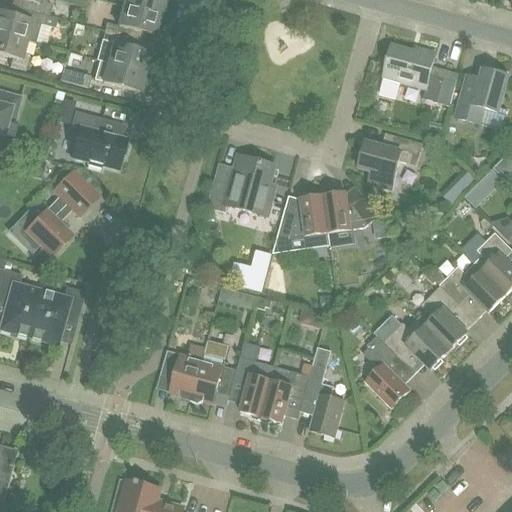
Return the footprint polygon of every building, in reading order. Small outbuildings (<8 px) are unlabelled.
[(25,12),(43,17),(49,18),(51,9),(52,6),(46,4),(44,0),(15,0),(27,3),(25,12)] [(169,2),(165,1),(165,0),(126,0),(124,8),(160,18),(162,13),(166,14),(169,2)] [(159,24),(160,18),(124,8),(116,37),(129,40),(131,32),(155,38),(155,35),(159,36),(163,25),(159,24)] [(56,20),(49,18),(43,17),(25,12),(22,20),(0,13),(0,35),(27,43),(35,45),(40,27),(53,30),(56,20)] [(129,40),(116,37),(104,33),(96,62),(108,65),(145,75),(146,70),(150,71),(153,59),(149,58),(150,55),(127,49),(129,40)] [(23,55),(27,43),(0,35),(0,56),(12,60),(10,69),(25,73),(30,57),(23,55)] [(397,96),(400,84),(425,91),(423,101),(450,109),(456,84),(430,77),(436,56),(417,51),(416,55),(392,48),(380,91),(381,91),(381,92),(397,96)] [(143,80),(145,75),(108,65),(106,75),(97,72),(94,82),(103,84),(103,85),(139,95),(140,92),(144,93),(147,82),(143,80)] [(63,71),(60,83),(88,90),(91,78),(63,71)] [(467,77),(462,96),(455,120),(480,126),(480,124),(503,130),(508,112),(500,110),(509,79),(483,72),(480,81),(467,77)] [(15,123),(21,99),(0,93),(0,136),(4,138),(8,122),(15,123)] [(61,110),(73,113),(76,103),(70,101),(64,100),(61,110)] [(88,167),(101,171),(102,167),(118,171),(122,157),(125,158),(128,147),(125,146),(126,142),(99,135),(103,121),(75,114),(71,129),(80,131),(72,159),(89,163),(88,167)] [(392,192),(395,180),(399,164),(417,168),(423,146),(392,137),(388,151),(366,145),(359,170),(371,174),(368,185),(392,192)] [(218,186),(211,211),(225,215),(227,208),(251,214),(267,218),(270,205),(275,188),(270,186),(275,168),(239,159),(231,190),(218,186)] [(511,175),(501,164),(494,170),(505,181),(511,175)] [(483,182),(493,192),(503,182),(493,172),(483,182)] [(29,212),(9,233),(32,255),(40,247),(52,258),(72,238),(58,225),(65,218),(62,214),(68,207),(72,211),(79,218),(99,198),(73,173),(54,193),(60,199),(38,221),(29,212)] [(445,202),(452,208),(475,183),(469,177),(445,202)] [(323,192),(329,236),(352,232),(351,232),(365,230),(379,219),(364,198),(353,206),(348,207),(346,195),(337,196),(336,190),(323,192)] [(330,248),(329,236),(323,192),(309,194),(310,200),(300,202),(302,213),(298,214),(285,211),(278,236),(294,241),(306,239),(307,245),(314,250),(330,248)] [(486,234),(492,228),(485,220),(481,224),(486,234)] [(511,223),(508,220),(489,224),(511,246),(511,223)] [(475,266),(506,298),(511,291),(511,269),(504,262),(511,254),(511,252),(495,236),(477,253),(483,258),(475,266)] [(489,315),(506,298),(475,266),(465,276),(459,269),(440,288),(441,289),(458,306),(470,295),(489,315)] [(0,331),(29,339),(41,293),(19,287),(22,277),(3,272),(0,285),(0,304),(7,306),(0,330),(0,331)] [(271,281),(267,295),(282,299),(286,286),(271,281)] [(223,288),(219,302),(252,311),(255,297),(223,288)] [(459,307),(458,306),(441,289),(421,308),(427,313),(418,322),(449,354),(467,336),(449,317),(459,307)] [(41,293),(29,339),(58,347),(65,322),(76,325),(85,295),(66,290),(64,299),(41,293)] [(258,306),(257,311),(265,313),(266,310),(268,311),(270,311),(272,304),(263,302),(259,301),(258,306)] [(323,332),(327,319),(314,316),(303,313),(299,326),(323,332)] [(431,372),(449,354),(418,322),(409,331),(403,325),(384,345),(397,358),(402,363),(412,353),(431,372)] [(144,334),(140,348),(149,350),(153,336),(144,334)] [(397,358),(384,345),(377,338),(367,348),(369,350),(363,356),(379,371),(365,384),(392,411),(411,392),(387,368),(397,358)] [(230,398),(234,384),(237,372),(224,369),(225,363),(229,348),(208,342),(205,351),(191,405),(199,407),(204,404),(213,407),(216,397),(219,395),(230,398)] [(191,405),(205,351),(191,348),(188,361),(181,359),(181,357),(168,353),(161,379),(171,382),(173,386),(171,395),(180,398),(182,402),(191,405)] [(275,371),(254,365),(254,364),(240,360),(237,372),(234,384),(247,388),(240,414),(250,417),(252,421),(260,424),(275,371)] [(313,369),(310,379),(305,397),(318,400),(309,433),(335,440),(345,404),(331,400),(334,389),(323,386),(326,372),(313,369)] [(310,379),(296,375),(287,372),(287,374),(275,371),(260,424),(268,426),(273,423),(283,426),(290,399),(303,403),(305,397),(310,379)] [(0,502),(2,503),(16,452),(0,448),(0,502)] [(128,483),(119,511),(163,511),(165,508),(157,506),(161,492),(139,486),(140,484),(136,483),(136,485),(128,483)]
